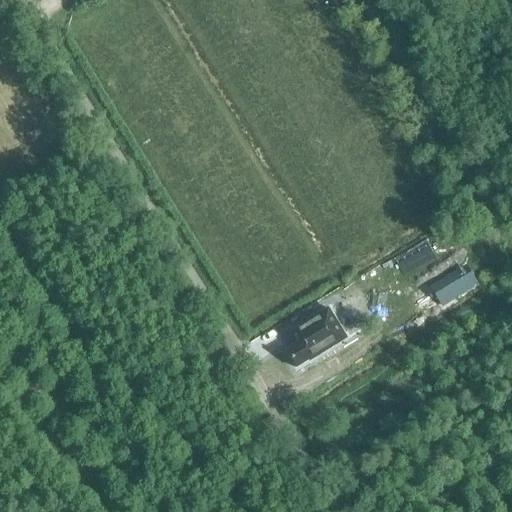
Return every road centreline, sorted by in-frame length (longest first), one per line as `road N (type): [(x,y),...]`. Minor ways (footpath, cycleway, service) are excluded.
road 1 (unclassified): [(338,511),(20,0)]
road 2 (unknown): [(0,224),(238,511)]
